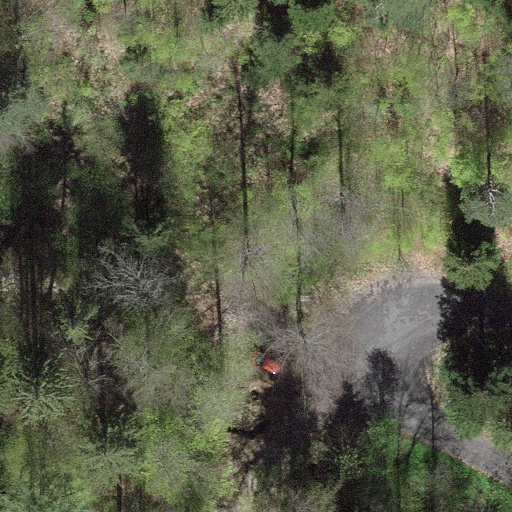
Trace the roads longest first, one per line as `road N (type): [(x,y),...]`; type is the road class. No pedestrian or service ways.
road 1 (track): [(244,511),(264,472),(391,335)]
road 2 (track): [(511,478),(423,433),(393,398),(384,364),(391,335)]
road 3 (track): [(391,335),(410,312),(443,299),(511,307)]
